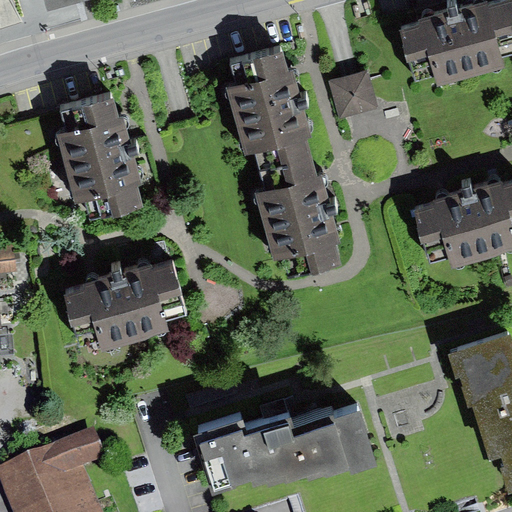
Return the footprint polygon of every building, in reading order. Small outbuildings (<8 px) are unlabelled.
[(420,13),(403,17),(417,69),(438,64),(440,71),(505,54),(503,48),(511,43),(511,0),(441,0),(418,6),(420,13)] [(235,72),(227,74),(245,142),(255,140),(260,158),(329,140),(326,129),(309,133),(299,96),(310,93),(307,81),(296,84),(283,34),(253,42),(254,47),(230,53),(235,72)] [(348,67),(328,72),(338,115),(377,105),(367,63),(348,67)] [(66,119),(58,121),(76,186),(85,183),(92,208),(146,193),(132,144),(143,141),(138,125),(128,128),(115,80),(83,89),(85,94),(61,100),(66,119)] [(329,140),(260,158),(264,177),(256,179),(275,248),(283,245),(289,266),(340,253),(335,232),(339,231),(331,202),(339,200),(335,187),(326,190),(320,169),(336,164),(329,140)] [(438,193),(415,199),(429,250),(450,244),(453,253),(511,237),(511,171),(502,175),(501,169),(474,177),(471,168),(459,172),(461,180),(436,187),(438,193)] [(14,244),(0,245),(0,270),(17,268),(14,244)] [(86,273),(63,279),(78,334),(101,328),(103,335),(169,318),(167,311),(187,306),(173,253),(152,258),(150,252),(125,259),(123,251),(109,255),(111,263),(85,270),(86,273)] [(511,321),(511,320),(451,338),(458,359),(463,357),(490,448),(501,444),(511,440),(511,321)] [(236,378),(188,394),(192,406),(240,390),(236,378)] [(244,405),(197,420),(215,474),(234,468),(234,465),(252,460),(254,466),(267,462),(268,467),(286,461),(289,464),(306,458),(307,463),(349,450),(351,455),(376,447),(359,393),(294,413),(289,398),(246,411),(244,405)] [(93,429),(0,466),(0,480),(13,511),(103,511),(85,467),(105,459),(93,429)] [(511,440),(501,444),(511,478),(511,477),(511,440)]
